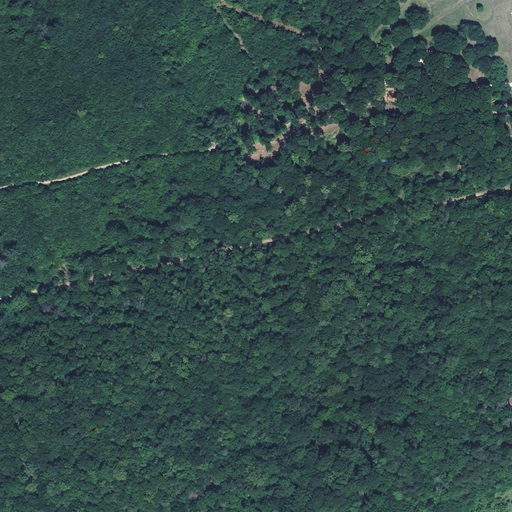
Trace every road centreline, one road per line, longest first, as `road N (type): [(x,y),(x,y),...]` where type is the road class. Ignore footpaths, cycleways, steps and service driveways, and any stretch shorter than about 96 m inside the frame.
road 1 (track): [(501,87),(282,144),(172,153),(0,187)]
road 2 (track): [(0,300),(464,196)]
